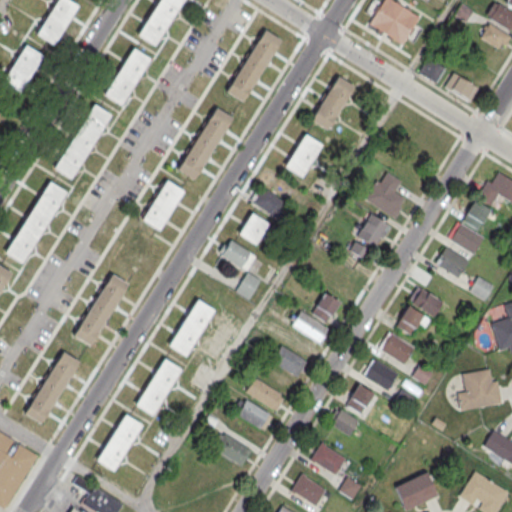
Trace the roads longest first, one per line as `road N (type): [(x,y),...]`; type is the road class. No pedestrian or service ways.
road 1 (residential): [(26,511),(343,0)]
road 2 (residential): [(511,78),(239,511)]
road 3 (residential): [(511,154),(268,0)]
road 4 (residential): [(118,0),(0,187)]
